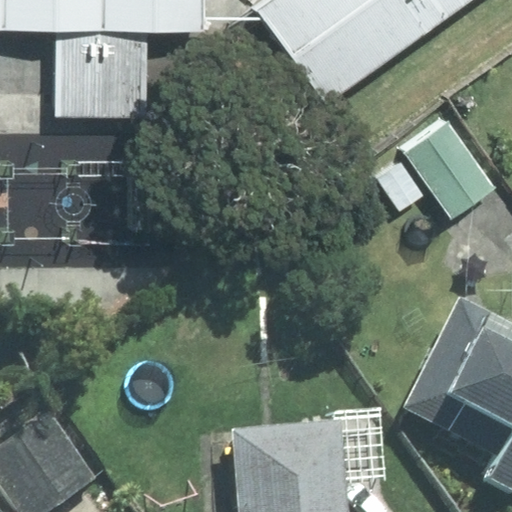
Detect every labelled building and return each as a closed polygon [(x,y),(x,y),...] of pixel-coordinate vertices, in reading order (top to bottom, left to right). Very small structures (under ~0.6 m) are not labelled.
[(185,0),(0,0),(0,33),(43,34),(42,116),(140,118),(142,28),(185,28),(185,0)] [(267,0),(238,20),(302,115),(472,0),(267,0)] [(432,119),(362,177),(393,214),(417,194),(439,221),(485,183),(432,119)] [(473,474),(464,494),(496,509),(505,489),(511,492),(511,344),(436,309),(379,430),(473,474)] [(0,511),(49,511),(90,485),(41,412),(0,439),(0,511)] [(332,511),(331,484),(351,482),(347,429),(218,438),(223,511),(332,511)]
